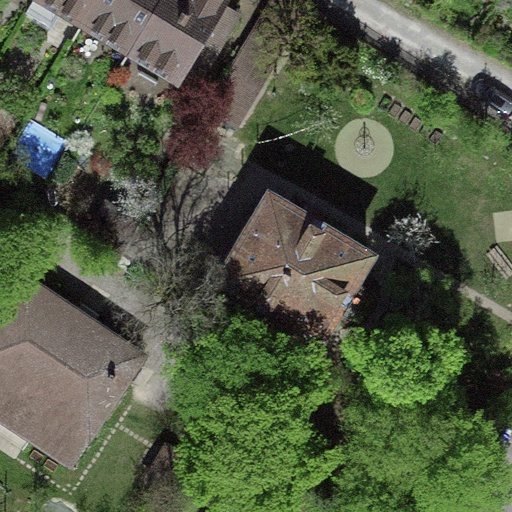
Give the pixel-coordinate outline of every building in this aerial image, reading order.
[(32,0),(26,11),(52,27),(64,8),(84,20),(95,0),(32,0)] [(95,0),(84,20),(130,47),(158,0),(95,0)] [(222,0),(158,0),(130,47),(178,76),(179,74),(195,84),(237,13),(221,4),(223,0),(222,0)] [(317,11),(299,0),(272,0),(265,12),(267,13),(204,118),(240,140),(287,61),(317,11)] [(0,112),(0,139),(12,120),(0,112)] [(296,212),(271,197),(223,277),(319,335),(367,255),(296,212)] [(120,226),(108,218),(97,234),(121,250),(132,233),(120,226)] [(25,277),(0,314),(0,417),(70,465),(143,355),(85,316),(25,277)] [(411,410),(391,396),(385,406),(378,415),(398,429),(411,410)]
